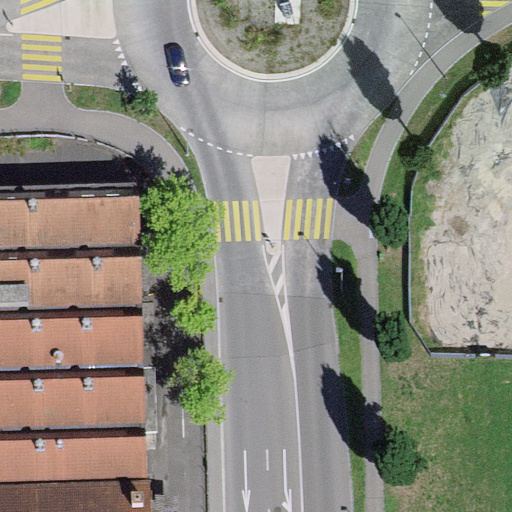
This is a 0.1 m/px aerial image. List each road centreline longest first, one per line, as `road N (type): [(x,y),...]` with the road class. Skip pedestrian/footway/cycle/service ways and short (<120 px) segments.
road 1 (residential): [(271,118),(279,511)]
road 2 (residential): [(271,118),(312,112),(349,92),(377,61),(394,0)]
road 3 (residential): [(151,8),(164,51),(190,86),(227,109),(271,118)]
road 4 (residential): [(151,8),(0,22)]
